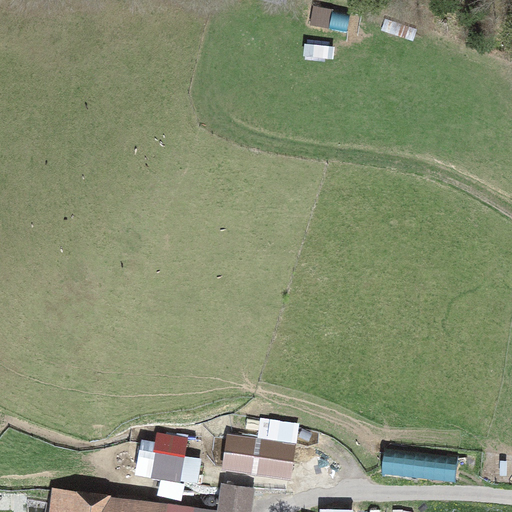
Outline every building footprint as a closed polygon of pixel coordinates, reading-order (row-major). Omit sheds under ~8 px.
[(148,476),(180,482),(188,437),(156,432),(154,445),(143,443),(137,473),(148,475),(148,476)] [(297,443),(227,433),(221,470),(291,481),(297,443)] [(381,475),(455,482),(458,456),(384,449),(381,475)] [(485,469),(492,473),(497,464),(490,460),(485,469)] [(123,480),(143,488),(147,478),(128,470),(123,480)] [(48,511),(251,511),(255,488),(221,483),(217,509),(52,487),(48,511)]
